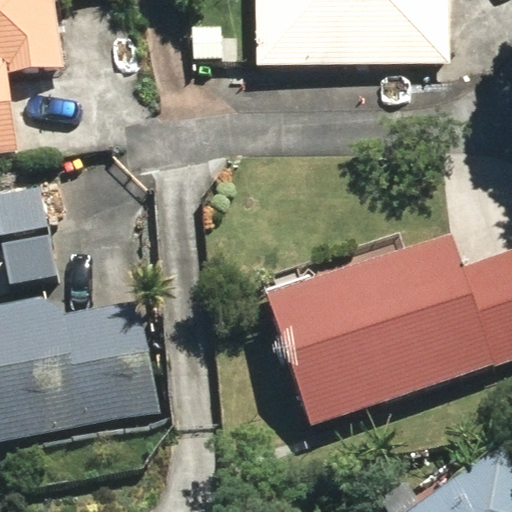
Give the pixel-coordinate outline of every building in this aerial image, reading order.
[(0,0),(0,167),(11,166),(0,101),(0,87),(56,80),(41,0),(0,0)] [(247,0),(250,82),(442,79),(440,0),(247,0)] [(185,42),(186,72),(215,71),(215,41),(185,42)] [(259,324),(302,446),(511,372),(511,266),(452,288),(441,259),(259,324)] [(0,456),(155,423),(132,316),(58,331),(37,315),(0,322),(0,456)] [(435,511),(511,511),(511,499),(492,472),(435,511)]
